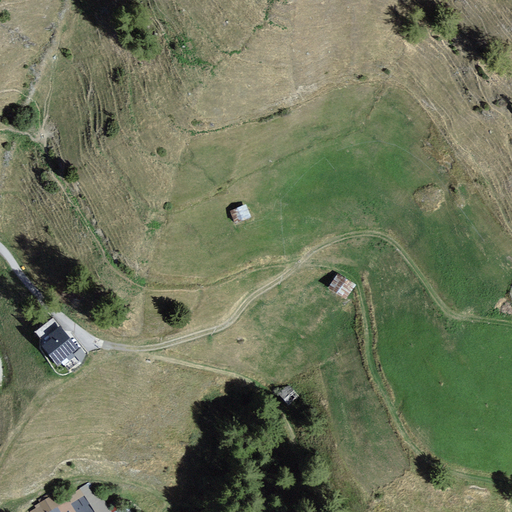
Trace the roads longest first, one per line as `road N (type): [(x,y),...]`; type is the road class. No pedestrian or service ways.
road 1 (track): [(511,324),(452,314),(392,241),(360,232),(316,247),(220,327),(123,347)]
road 2 (residential): [(102,343),(32,289),(0,247)]
